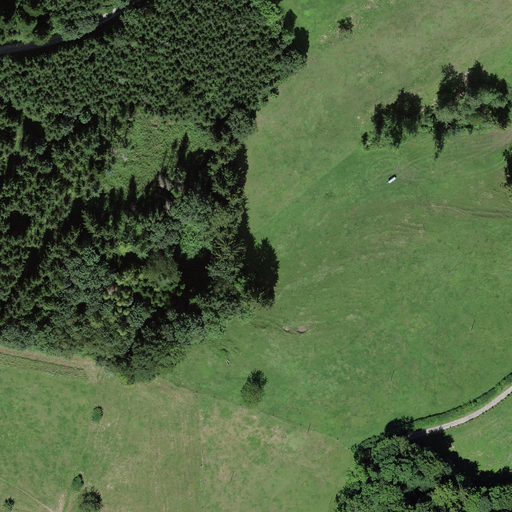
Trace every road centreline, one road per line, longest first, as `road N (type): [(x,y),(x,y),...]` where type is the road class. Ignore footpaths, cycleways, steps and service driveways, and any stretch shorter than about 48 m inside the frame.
road 1 (track): [(337,511),(372,457),(401,438),(471,415),(511,387)]
road 2 (track): [(0,92),(37,135),(85,239)]
road 3 (unclassified): [(0,50),(56,38),(134,0)]
